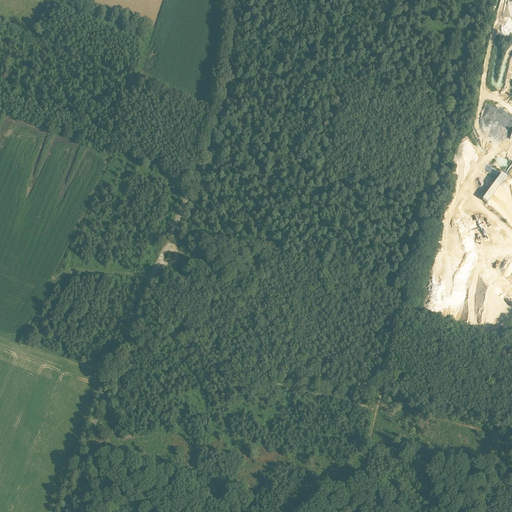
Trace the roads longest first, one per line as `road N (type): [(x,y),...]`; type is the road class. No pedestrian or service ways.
road 1 (unclassified): [(61,511),(202,158),(220,95),(230,0)]
road 2 (track): [(226,367),(311,0)]
road 3 (track): [(408,281),(332,266),(393,0)]
road 4 (track): [(479,0),(408,281)]
road 5 (track): [(408,281),(350,511)]
road 6 (track): [(214,498),(112,472),(94,422)]
